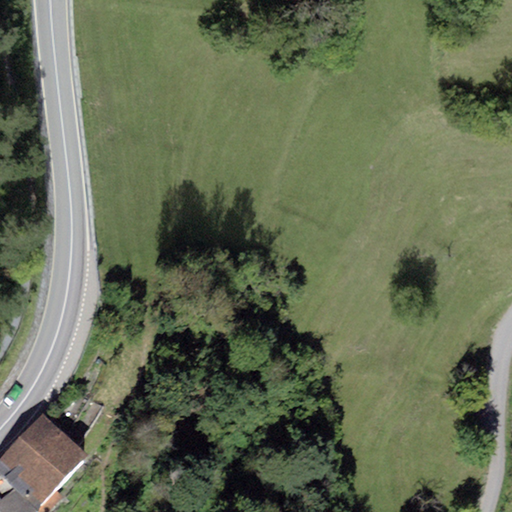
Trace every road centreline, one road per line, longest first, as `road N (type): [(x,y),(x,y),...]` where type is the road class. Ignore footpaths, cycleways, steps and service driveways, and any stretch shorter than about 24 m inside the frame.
road 1 (tertiary): [(0,429),(54,343),(69,286),(72,224),(51,0)]
road 2 (residential): [(511,328),(498,395),(500,461),(482,511)]
